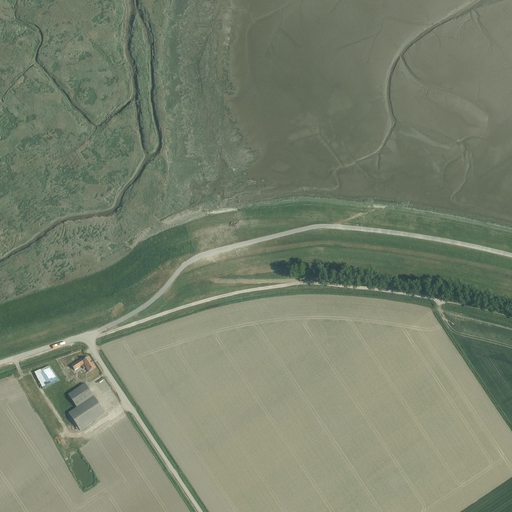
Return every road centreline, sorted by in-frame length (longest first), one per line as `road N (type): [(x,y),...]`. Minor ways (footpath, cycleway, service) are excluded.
road 1 (unclassified): [(87,334),(145,305),(194,258),(318,226),(511,255)]
road 2 (track): [(308,282),(208,299),(87,334)]
road 3 (unclassified): [(201,511),(87,334)]
road 4 (track): [(308,282),(511,317)]
